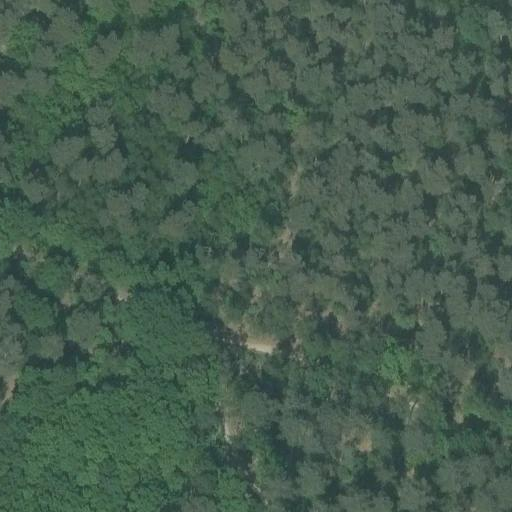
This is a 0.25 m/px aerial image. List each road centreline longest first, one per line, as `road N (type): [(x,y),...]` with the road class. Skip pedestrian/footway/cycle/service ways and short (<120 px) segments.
road 1 (track): [(511,438),(181,308)]
road 2 (track): [(181,308),(0,235)]
road 3 (track): [(224,464),(181,308)]
